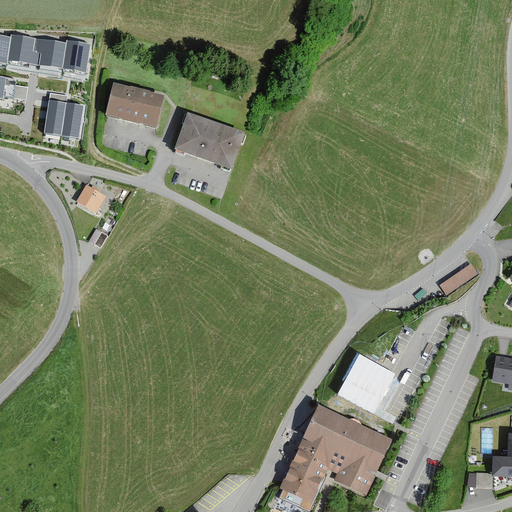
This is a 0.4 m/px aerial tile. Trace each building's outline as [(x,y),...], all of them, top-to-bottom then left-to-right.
[(11,45),(0,43),(0,70),(6,71),(6,66),(85,78),(89,51),(68,48),(67,50),(36,45),(36,46),(11,43),(11,45)] [(166,98),(116,85),(108,116),(158,129),(166,98)] [(82,113),(50,108),(45,137),(78,142),(82,113)] [(247,135),(190,115),(177,152),(234,172),(247,135)] [(95,213),(105,196),(87,186),(78,202),(95,213)] [(107,237),(95,231),(88,242),(100,249),(107,237)] [(438,288),(445,297),(476,275),(470,266),(438,288)] [(511,392),(511,361),(496,359),(492,384),(509,386),(508,391),(511,392)] [(391,441),(320,407),(280,489),(311,504),(327,471),(333,475),(336,476),(333,481),(364,496),(391,441)] [(511,432),(509,433),(508,455),(494,455),(493,473),(511,474),(511,432)]
